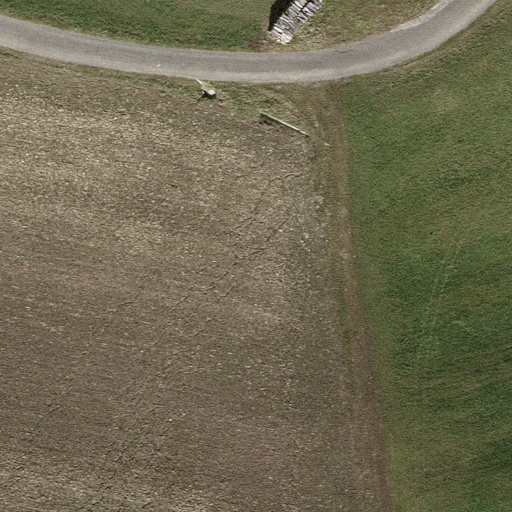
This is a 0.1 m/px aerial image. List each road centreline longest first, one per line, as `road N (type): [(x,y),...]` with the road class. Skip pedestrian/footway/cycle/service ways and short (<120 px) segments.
road 1 (track): [(0,29),(114,54),(314,64),(430,31),(473,0)]
road 2 (track): [(314,64),(371,511)]
